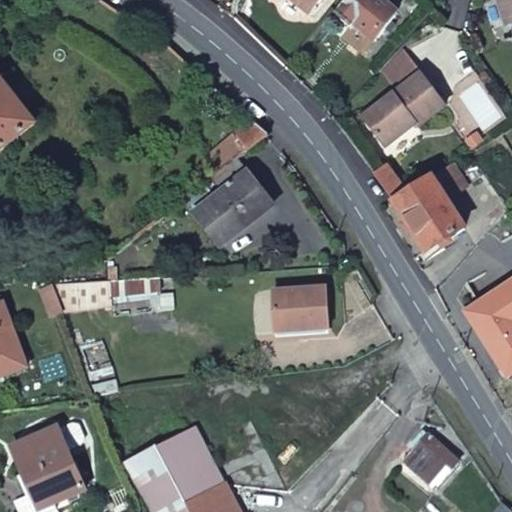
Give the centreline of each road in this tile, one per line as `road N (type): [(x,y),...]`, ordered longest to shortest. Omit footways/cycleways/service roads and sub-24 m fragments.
road 1 (residential): [(511,461),(304,133),(210,40),(155,0)]
road 2 (unknown): [(442,350),(288,511)]
